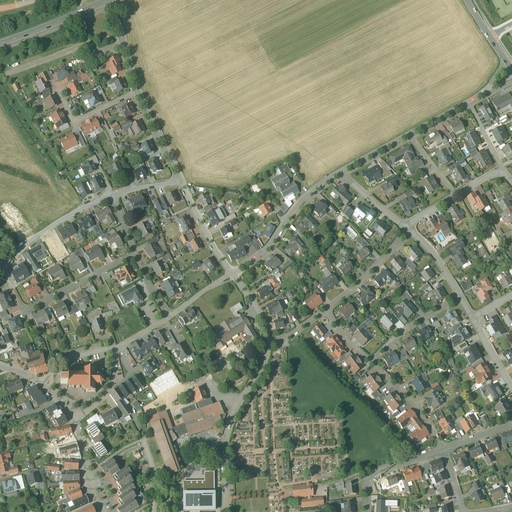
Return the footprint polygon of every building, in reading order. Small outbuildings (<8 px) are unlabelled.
[(118,57),(110,61),(112,64),(111,65),(109,66),(110,69),(109,70),(113,76),(121,72),(117,63),(120,61),(118,57)] [(64,67),(54,73),(55,73),(54,75),(55,76),(56,76),(59,81),(69,76),(64,67)] [(73,73),(69,75),(70,77),(66,79),(68,83),(73,81),(76,79),(76,78),(75,76),(73,73)] [(45,74),(40,76),(42,81),(44,80),(46,83),(50,82),(45,74)] [(81,77),(73,81),(74,84),(76,83),(77,85),(83,82),(81,77)] [(116,78),(108,82),(110,86),(110,87),(111,87),(114,85),(118,83),(116,78)] [(37,84),(36,84),(41,93),(49,89),(46,83),(44,80),(42,81),(37,84)] [(118,83),(114,85),(116,89),(115,89),(118,94),(119,94),(121,93),(122,92),(127,89),(123,81),(118,83)] [(74,84),(68,87),(73,96),(81,92),(77,85),(76,83),(74,84)] [(100,87),(95,90),(96,92),(98,96),(103,94),(100,87)] [(50,92),(42,97),(44,102),(47,101),(52,98),(50,92)] [(96,92),(86,98),(90,104),(92,108),(102,103),(98,96),(96,92)] [(511,99),(509,94),(496,101),(501,109),(510,104),(511,108),(511,99)] [(52,98),(47,101),(48,104),(48,105),(50,110),(54,108),(55,108),(57,107),(57,106),(59,105),(54,97),(52,98)] [(501,109),(496,101),(493,103),(497,109),(496,109),(498,112),(498,111),(501,109)] [(126,102),(116,107),(117,110),(119,111),(123,109),(122,108),(127,106),(126,102)] [(479,108),(486,122),(494,118),(487,104),(479,108)] [(135,114),(130,105),(127,106),(122,108),(123,109),(124,112),(124,113),(124,114),(124,115),(125,117),(126,117),(126,118),(135,114)] [(59,113),(51,117),(54,123),(65,118),(64,116),(63,116),(61,112),(59,113)] [(65,118),(54,123),(56,127),(57,126),(58,129),(59,128),(67,124),(65,120),(66,120),(65,118)] [(96,119),(92,121),(89,122),(94,133),(98,131),(98,130),(100,129),(99,128),(101,128),(99,125),(96,119)] [(459,120),(449,126),(454,134),(463,128),(459,120)] [(129,121),(120,125),(124,133),(128,131),(132,129),(131,127),(131,126),(129,121)] [(89,122),(86,124),(86,125),(82,127),(87,136),(90,134),(90,135),(94,133),(89,122)] [(131,126),(131,127),(132,129),(128,131),(131,138),(135,135),(136,136),(145,132),(140,122),(131,126)] [(67,124),(59,128),(61,133),(69,129),(67,124)] [(87,136),(82,127),(80,129),(85,140),(88,138),(87,136)] [(502,127),(492,133),(498,144),(508,139),(502,127)] [(437,132),(424,139),(427,145),(428,147),(429,147),(429,146),(436,142),(438,146),(443,143),(440,139),(437,132)] [(475,133),(465,138),(472,150),(481,145),(475,133)] [(72,136),(60,143),(64,150),(68,148),(69,150),(73,148),(73,146),(76,144),(75,142),(72,136)] [(150,142),(139,148),(140,150),(143,149),(146,157),(155,153),(150,142)] [(511,144),(506,148),(503,150),(510,162),(511,160),(511,144)] [(412,154),(409,148),(390,158),(393,164),(404,158),(406,162),(404,163),(405,163),(408,169),(417,164),(417,163),(418,162),(417,159),(415,160),(412,154)] [(441,152),(436,155),(443,167),(451,162),(445,150),(441,152)] [(479,155),(474,158),(476,163),(480,161),(484,170),(492,166),(485,152),(479,155)] [(99,164),(95,157),(90,160),(91,162),(92,161),(95,166),(99,164)] [(157,158),(151,161),(152,164),(149,166),(154,175),(157,173),(162,171),(159,165),(157,161),(158,161),(157,158)] [(463,159),(457,163),(460,169),(466,166),(463,159)] [(417,164),(408,169),(407,169),(410,175),(411,174),(416,172),(418,171),(417,170),(424,166),(421,161),(418,162),(417,163),(417,164)] [(85,167),(82,169),(85,176),(89,174),(89,175),(96,171),(92,163),(85,166),(85,167)] [(118,164),(112,166),(112,167),(106,170),(108,174),(113,172),(115,171),(117,176),(123,174),(118,164)] [(286,164),(278,168),(283,176),(284,176),(285,175),(284,173),(289,170),(286,164)] [(383,178),(376,167),(363,174),(367,181),(368,183),(369,183),(368,182),(374,179),(376,182),(383,178)] [(142,168),(134,172),(134,174),(137,181),(140,180),(141,180),(143,179),(143,178),(146,177),(142,168)] [(457,169),(452,172),(456,179),(455,180),(457,184),(461,182),(466,179),(459,168),(457,169)] [(281,191),(290,186),(284,176),(283,176),(279,178),(279,177),(274,179),(276,182),(274,184),(278,190),(280,189),(281,191)] [(397,176),(386,181),(387,185),(389,184),(394,182),(400,179),(397,176)] [(439,189),(432,177),(420,184),(422,188),(425,187),(430,194),(439,189)] [(98,178),(90,182),(93,186),(96,193),(104,189),(98,178)] [(387,185),(380,188),(385,197),(393,192),(392,190),(393,189),(392,189),(396,187),(394,182),(389,184),(387,185)] [(85,184),(77,188),(79,191),(83,198),(90,195),(89,192),(85,184)] [(290,186),(281,191),(282,194),(284,192),(287,197),(291,195),(292,196),(298,193),(293,185),(290,186)] [(341,187),(339,189),(337,187),(332,193),(338,198),(344,192),(345,191),(341,187)] [(418,198),(411,191),(404,194),(407,199),(410,198),(412,197),(414,200),(415,199),(418,198)] [(490,191),(485,193),(489,203),(494,201),(490,191)] [(344,192),(338,199),(346,207),(352,200),(347,196),(347,195),(344,192)] [(174,193),(165,197),(167,203),(169,202),(171,206),(178,202),(174,193)] [(480,203),(479,200),(475,194),(468,199),(473,207),(476,205),(480,203)] [(208,200),(206,195),(198,199),(204,209),(208,207),(211,206),(208,200)] [(141,196),(127,203),(131,211),(133,210),(134,211),(141,207),(142,208),(146,206),(141,196)] [(418,205),(415,199),(414,200),(412,197),(410,198),(415,207),(418,205)] [(480,203),(476,205),(480,212),(489,207),(483,197),(479,200),(480,203)] [(506,197),(501,200),(503,203),(499,204),(504,212),(511,208),(508,203),(509,202),(506,197)] [(407,199),(399,204),(404,213),(409,211),(415,207),(410,198),(407,199)] [(214,204),(212,199),(208,200),(211,206),(208,207),(210,210),(217,207),(216,206),(215,203),(214,204)] [(327,209),(320,202),(311,210),(318,216),(324,211),(325,212),(327,209)] [(284,204),(279,208),(284,214),(288,209),(284,204)] [(267,205),(259,209),(260,212),(259,214),(262,215),(263,218),(272,213),(270,210),(271,208),(269,208),(267,205)] [(337,213),(330,206),(328,208),(335,215),(337,213)] [(361,206),(355,213),(359,217),(357,219),(361,222),(363,220),(369,213),(361,206)] [(218,209),(206,215),(213,227),(222,223),(218,216),(220,215),(224,213),(222,208),(221,207),(218,209)] [(347,207),(342,213),(345,216),(350,210),(347,207)] [(458,213),(454,207),(447,212),(452,219),(455,225),(456,224),(455,223),(458,221),(457,220),(462,217),(461,217),(458,212),(458,213)] [(108,208),(95,215),(100,222),(105,219),(106,219),(109,223),(114,220),(112,215),(108,208)] [(511,208),(504,212),(504,213),(506,215),(502,217),(505,223),(507,222),(511,228),(511,227),(511,208)] [(350,210),(345,216),(348,219),(353,212),(350,210)] [(226,218),(223,220),(223,221),(222,222),(223,222),(224,222),(225,224),(229,222),(233,220),(236,218),(234,214),(226,218)] [(447,222),(442,215),(437,218),(440,223),(443,222),(444,224),(447,222)] [(320,229),(308,216),(302,222),(303,222),(296,229),(301,235),(308,228),(314,234),(320,229)] [(484,216),(478,220),(481,225),(488,221),(484,216)] [(88,217),(81,221),(77,223),(82,233),(93,226),(88,217)] [(186,219),(179,222),(180,225),(177,226),(179,229),(182,228),(185,234),(192,231),(186,218),(186,219)] [(437,226),(433,220),(426,225),(431,232),(433,236),(436,234),(436,233),(440,230),(444,237),(445,238),(450,235),(450,234),(444,224),(443,222),(440,223),(439,224),(437,225),(437,226)] [(380,222),(374,228),(383,236),(389,229),(380,222)] [(147,223),(138,228),(141,234),(143,239),(152,234),(147,223)] [(71,225),(63,230),(63,229),(59,232),(64,240),(72,235),(76,233),(71,225)] [(349,226),(344,231),(352,241),(357,237),(349,226)] [(228,227),(220,231),(224,238),(227,236),(231,234),(232,234),(228,227)] [(273,230),(270,228),(265,236),(269,238),(273,230)] [(369,228),(365,233),(370,237),(374,233),(369,228)] [(246,234),(239,238),(241,242),(248,237),(250,242),(253,240),(249,233),(246,234)] [(116,234),(109,238),(108,237),(105,239),(110,246),(112,245),(116,250),(123,245),(119,238),(118,238),(116,234)] [(47,241),(40,245),(40,244),(31,249),(37,259),(46,254),(45,253),(53,248),(57,256),(63,253),(59,246),(60,245),(54,236),(54,237),(47,241)] [(241,242),(234,245),(236,249),(236,250),(242,247),(243,249),(252,244),(251,243),(250,242),(248,237),(241,242)] [(304,247),(295,238),(292,241),(293,243),(285,251),(290,257),(298,250),(303,254),(306,251),(307,250),(304,247)] [(103,247),(98,239),(95,241),(100,249),(103,247)] [(197,240),(189,244),(195,253),(202,249),(197,240)] [(369,246),(364,240),(359,244),(362,246),(363,245),(367,248),(369,246)] [(455,245),(449,249),(452,254),(455,252),(456,253),(460,250),(464,248),(461,243),(460,242),(455,245)] [(154,244),(145,249),(148,253),(149,255),(149,256),(151,260),(160,255),(159,255),(156,249),(157,248),(154,244)] [(312,251),(306,245),(304,247),(307,250),(306,251),(309,255),(312,251)] [(97,246),(85,253),(90,262),(98,258),(99,261),(104,258),(97,246)] [(236,249),(227,255),(232,262),(246,254),(243,249),(242,247),(236,250),(236,249)] [(414,247),(407,253),(414,261),(422,255),(419,251),(419,252),(414,247)] [(364,248),(359,253),(357,250),(354,253),(355,254),(354,255),(355,256),(355,255),(356,256),(361,262),(365,259),(365,258),(369,254),(364,248)] [(80,250),(70,256),(72,260),(77,257),(79,260),(84,257),(80,250)] [(462,253),(457,255),(459,258),(453,261),(458,269),(462,267),(466,264),(465,263),(461,257),(463,255),(462,253)] [(29,255),(23,258),(28,266),(34,262),(29,255)] [(284,255),(277,261),(281,265),(282,267),(290,260),(284,255)] [(72,260),(67,263),(72,271),(78,268),(80,271),(84,269),(79,260),(77,257),(72,260)] [(277,261),(274,257),(270,260),(268,262),(268,263),(265,266),(269,271),(271,274),(272,273),(270,272),(274,269),(275,270),(281,265),(277,261)] [(405,267),(397,258),(390,264),(398,273),(405,267)] [(211,259),(204,264),(210,272),(217,267),(211,259)] [(414,270),(407,261),(404,264),(410,270),(412,268),(414,270)] [(417,268),(411,261),(409,263),(407,261),(414,270),(417,268)] [(468,261),(465,263),(466,264),(462,267),(464,269),(471,265),(468,261)] [(162,262),(152,266),(157,275),(161,273),(162,274),(166,272),(162,265),(163,265),(162,262)] [(347,262),(338,270),(344,277),(353,269),(347,262)] [(333,271),(328,264),(325,267),(330,274),(333,271)] [(58,266),(47,273),(51,278),(50,279),(52,281),(59,277),(61,280),(65,277),(60,269),(58,266)] [(129,267),(121,272),(116,275),(119,280),(123,278),(125,280),(127,280),(129,283),(131,282),(132,282),(132,281),(135,280),(135,279),(135,278),(133,275),(129,267)] [(428,269),(421,274),(427,283),(431,280),(431,281),(435,278),(428,269)] [(179,272),(171,276),(174,281),(182,277),(179,272)] [(385,273),(379,278),(378,277),(374,281),(380,288),(387,282),(390,279),(390,278),(384,272),(385,273)] [(510,279),(507,274),(503,277),(504,279),(501,281),(505,289),(511,285),(511,283),(509,279),(510,279)] [(42,283),(37,275),(32,278),(34,281),(37,286),(42,283)] [(332,276),(319,285),(324,293),(337,283),(332,276)] [(398,282),(393,276),(390,278),(390,279),(387,282),(389,284),(391,283),(393,286),(398,282)] [(274,277),(268,281),(272,288),(275,285),(278,283),(274,277)] [(172,280),(162,285),(166,291),(167,293),(167,294),(169,298),(175,295),(179,293),(172,280)] [(33,285),(29,288),(28,290),(26,291),(30,298),(40,292),(37,286),(34,281),(32,283),(33,285)] [(463,292),(473,287),(470,281),(460,286),(463,292)] [(427,284),(421,289),(424,292),(430,288),(427,284)] [(266,287),(257,292),(261,300),(270,294),(269,292),(272,290),(269,285),(266,287)] [(135,287),(121,294),(122,295),(118,297),(123,306),(133,301),(135,305),(143,301),(141,297),(135,287)] [(484,288),(479,290),(481,293),(477,295),(478,295),(482,302),(482,303),(490,298),(489,298),(486,293),(487,293),(484,288)] [(369,292),(366,289),(356,298),(364,307),(374,298),(369,292)] [(377,295),(372,289),(369,292),(374,298),(377,295)] [(440,289),(434,293),(439,301),(445,297),(440,289)] [(322,297),(317,290),(313,293),(314,296),(316,295),(319,299),(322,297)] [(84,292),(72,298),(76,305),(77,305),(83,302),(85,306),(90,303),(84,292)] [(412,299),(406,292),(401,296),(406,301),(407,302),(412,299)] [(11,300),(11,299),(10,298),(9,298),(7,293),(1,295),(0,295),(0,302),(1,305),(11,300)] [(314,296),(306,302),(308,305),(306,306),(310,311),(314,308),(315,308),(322,303),(319,299),(316,295),(314,296)] [(11,300),(1,305),(4,312),(6,311),(13,308),(11,302),(12,301),(11,300)] [(407,302),(406,301),(398,307),(399,308),(395,311),(400,316),(404,313),(408,318),(415,312),(407,302)] [(275,302),(266,307),(270,315),(276,311),(279,310),(276,305),(275,302)] [(283,302),(276,305),(279,310),(276,311),(277,312),(278,314),(282,312),(283,311),(286,309),(283,302)] [(63,303),(53,309),(58,320),(69,314),(66,310),(63,303)] [(116,304),(109,306),(111,311),(112,314),(120,311),(120,310),(116,304)] [(348,304),(339,312),(346,320),(349,324),(353,320),(350,317),(355,312),(348,304)] [(77,305),(76,305),(71,307),(75,314),(80,312),(77,305)] [(71,307),(66,310),(69,314),(70,317),(75,314),(71,307)] [(389,308),(384,311),(387,315),(388,314),(390,317),(394,314),(389,308)] [(192,311),(190,309),(186,312),(183,314),(179,317),(185,325),(189,322),(192,320),(196,317),(192,311)] [(196,309),(192,311),(196,317),(197,319),(201,316),(196,309)] [(460,322),(454,312),(441,320),(444,326),(447,324),(448,324),(448,323),(452,321),(455,326),(459,324),(460,322)] [(44,313),(38,316),(33,318),(40,331),(44,328),(42,325),(49,321),(47,318),(44,313)] [(122,314),(113,317),(113,318),(108,319),(110,326),(115,324),(116,327),(125,324),(122,314)] [(236,318),(229,322),(229,321),(220,326),(224,332),(219,335),(217,332),(211,337),(219,350),(226,346),(225,344),(231,340),(230,339),(244,330),(248,336),(244,339),(247,345),(251,342),(252,343),(258,340),(250,327),(251,326),(246,318),(245,319),(242,314),(236,318)] [(387,315),(381,321),(388,329),(396,323),(390,317),(388,314),(387,315)] [(52,315),(47,318),(49,321),(50,324),(56,321),(52,315)] [(17,316),(8,320),(13,333),(23,329),(17,316)] [(96,321),(92,323),(96,334),(104,331),(99,317),(95,318),(96,321)] [(286,319),(273,323),(275,330),(284,328),(284,326),(286,325),(285,321),(287,321),(286,319)] [(495,321),(491,323),(492,326),(487,329),(492,337),(500,332),(495,324),(497,323),(495,321)] [(364,323),(356,329),(360,333),(362,331),(363,332),(364,332),(368,328),(364,323)] [(352,324),(347,329),(352,333),(357,329),(352,324)] [(322,329),(320,326),(313,331),(319,340),(322,337),(326,334),(324,331),(325,331),(323,328),(322,329)] [(453,330),(449,333),(452,337),(456,334),(455,333),(462,329),(460,326),(453,330)] [(427,328),(417,334),(422,342),(426,340),(433,336),(430,333),(427,327),(427,328)] [(9,328),(2,332),(7,344),(15,341),(9,328)] [(462,329),(455,333),(456,334),(457,337),(450,341),(454,347),(469,338),(464,328),(462,329)] [(163,331),(155,336),(161,347),(167,343),(169,342),(173,339),(169,331),(164,334),(163,331)] [(360,333),(355,337),(362,346),(370,339),(364,332),(363,332),(362,331),(360,333)] [(329,332),(326,334),(322,337),(325,341),(332,335),(329,332)] [(339,342),(337,339),(336,339),(335,337),(327,343),(329,345),(327,346),(333,353),(334,352),(337,356),(340,359),(344,356),(346,355),(342,349),(343,348),(339,343),(339,342)] [(140,341),(132,347),(135,351),(134,353),(137,358),(139,357),(140,359),(158,347),(153,338),(143,344),(140,341)] [(411,338),(401,344),(406,352),(410,350),(410,349),(415,346),(416,346),(411,338)] [(173,339),(169,342),(167,343),(171,351),(175,349),(174,348),(177,347),(173,339)] [(184,343),(174,348),(176,352),(175,353),(178,358),(180,357),(182,361),(186,358),(190,356),(185,347),(187,347),(184,343)] [(469,349),(466,351),(470,359),(468,360),(471,365),(481,359),(482,359),(474,346),(469,349)] [(30,347),(20,351),(22,358),(32,355),(33,355),(30,347)] [(22,358),(20,351),(17,352),(14,353),(15,357),(18,356),(20,359),(22,358)] [(41,352),(33,355),(32,355),(22,358),(23,359),(22,359),(23,363),(26,362),(28,368),(44,362),(41,352)] [(393,353),(387,357),(388,357),(384,360),(389,368),(398,362),(399,362),(396,357),(393,353)] [(190,356),(186,358),(189,363),(196,359),(193,354),(190,356)] [(401,354),(396,357),(399,362),(398,362),(400,364),(405,361),(404,358),(401,354)] [(355,356),(346,363),(350,369),(359,362),(359,361),(357,359),(355,356)] [(143,361),(148,373),(158,369),(153,357),(143,361)] [(471,365),(473,368),(482,362),(481,359),(471,365)] [(44,362),(33,366),(34,370),(37,376),(48,372),(44,362)] [(359,362),(350,369),(354,374),(363,367),(361,365),(359,362)] [(476,377),(488,370),(485,365),(474,371),(471,372),(474,378),(476,377)] [(94,370),(85,370),(84,369),(83,369),(85,370),(85,374),(79,374),(79,373),(79,374),(74,374),(74,373),(73,373),(73,374),(68,374),(67,373),(67,374),(68,375),(68,377),(61,377),(61,385),(68,385),(68,387),(66,388),(67,389),(68,389),(73,389),(74,389),(74,388),(79,388),(79,389),(80,389),(80,388),(85,388),(85,391),(83,393),(84,393),(85,392),(94,392),(95,394),(96,393),(95,392),(95,385),(97,385),(97,387),(98,387),(98,385),(101,385),(101,387),(102,387),(101,385),(103,383),(105,384),(105,383),(104,383),(104,380),(105,379),(105,378),(103,379),(101,377),(102,375),(101,375),(101,372),(102,371),(101,371),(97,371),(96,370),(96,369),(94,370)] [(488,370),(476,377),(476,378),(475,379),(476,380),(476,381),(477,384),(479,384),(479,385),(481,383),(482,385),(489,381),(488,379),(488,377),(491,376),(488,370)] [(156,395),(179,385),(172,371),(149,382),(156,395)] [(150,382),(164,374),(163,373),(149,380),(150,382)] [(374,375),(365,381),(370,387),(379,380),(377,377),(376,377),(374,375)] [(133,378),(118,389),(124,399),(125,399),(124,398),(131,393),(129,391),(138,384),(133,378)] [(415,381),(412,383),(419,394),(428,388),(422,378),(420,379),(420,378),(415,381)] [(379,380),(370,387),(374,393),(383,386),(381,383),(379,380)] [(20,381),(7,387),(10,394),(23,389),(20,381)] [(194,405),(187,385),(182,386),(190,407),(194,405)] [(439,385),(432,390),(434,394),(437,392),(438,394),(442,391),(439,385)] [(30,397),(31,396),(39,392),(36,386),(27,390),(30,397)] [(125,399),(129,403),(136,398),(136,397),(144,390),(146,389),(143,386),(134,394),(133,394),(125,399)] [(497,387),(494,389),(493,387),(487,391),(490,396),(491,396),(495,402),(503,397),(497,387)] [(203,388),(192,392),(197,404),(198,404),(207,400),(203,388)] [(118,389),(109,395),(116,404),(124,399),(118,389)] [(34,401),(35,401),(43,396),(41,391),(39,392),(31,396),(34,401)] [(374,393),(371,394),(375,400),(378,398),(380,396),(377,391),(374,393)] [(434,394),(425,399),(425,400),(429,406),(430,406),(432,406),(433,408),(435,409),(443,404),(443,403),(438,394),(437,392),(434,394)] [(394,393),(385,400),(389,406),(399,399),(398,398),(396,396),(394,393)] [(43,396),(35,401),(38,406),(48,402),(45,396),(43,396)] [(131,415),(121,401),(125,399),(124,399),(116,404),(126,418),(129,416),(131,415)] [(147,399),(134,407),(136,410),(149,403),(147,399)] [(399,399),(389,406),(394,411),(403,405),(400,402),(401,402),(399,399)] [(207,400),(198,404),(200,410),(203,409),(212,405),(211,400),(207,401),(207,400)] [(506,401),(495,408),(497,412),(499,411),(503,417),(511,411),(506,401)] [(200,410),(181,417),(184,424),(189,434),(189,436),(222,424),(222,423),(223,422),(226,415),(225,415),(224,415),(219,403),(212,405),(203,409),(200,410)] [(55,404),(46,410),(51,417),(60,411),(55,404)] [(113,411),(100,418),(104,423),(106,427),(118,421),(113,411)] [(415,426),(419,423),(416,419),(412,414),(411,416),(408,412),(401,418),(401,419),(398,422),(401,426),(400,427),(403,430),(406,428),(405,427),(409,424),(412,428),(413,427),(413,428),(415,426),(415,427),(415,426)] [(165,413),(149,419),(152,427),(162,423),(168,421),(165,413)] [(55,419),(59,427),(68,422),(64,414),(55,419)] [(97,416),(91,421),(90,419),(86,422),(89,427),(93,424),(95,427),(101,423),(102,425),(104,423),(100,418),(99,419),(97,416)] [(477,422),(473,416),(467,420),(473,430),(474,429),(474,428),(479,426),(477,422)] [(448,418),(439,423),(442,429),(452,424),(448,418)] [(465,421),(461,424),(464,429),(466,433),(471,430),(471,431),(473,430),(467,420),(465,421)] [(171,429),(168,421),(162,423),(169,444),(172,442),(172,443),(177,440),(176,438),(189,434),(184,424),(171,429)] [(162,423),(152,427),(169,476),(179,472),(169,444),(162,423)] [(419,423),(415,426),(418,430),(410,436),(415,444),(418,441),(419,442),(425,437),(422,434),(425,432),(422,427),(419,423)] [(101,435),(95,427),(93,424),(89,427),(85,430),(93,441),(92,442),(95,446),(91,449),(99,460),(108,454),(105,451),(100,443),(103,441),(104,440),(104,439),(102,436),(101,435)] [(452,424),(442,429),(445,434),(455,429),(452,424)] [(70,427),(58,430),(59,434),(59,437),(72,434),(70,427)] [(511,432),(502,436),(503,438),(506,445),(511,442),(511,432)] [(72,436),(62,440),(63,443),(54,445),(55,446),(56,451),(59,450),(58,450),(64,449),(75,445),(72,436)] [(53,440),(44,443),(45,449),(55,446),(54,445),(54,443),(53,440)] [(495,440),(485,444),(489,452),(498,447),(495,440)] [(78,446),(64,450),(59,450),(56,451),(55,451),(56,456),(57,456),(61,456),(61,454),(64,453),(64,458),(79,459),(79,451),(78,446)] [(480,447),(474,449),(471,450),(471,451),(470,451),(468,452),(472,459),(473,459),(474,459),(483,454),(480,447)] [(459,456),(462,464),(467,462),(464,454),(459,456)] [(1,458),(0,458),(0,467),(9,465),(7,460),(11,459),(10,456),(6,457),(1,458)] [(462,464),(459,456),(454,458),(457,466),(458,466),(462,464)] [(111,459),(100,467),(104,474),(108,471),(113,478),(115,476),(120,472),(111,459)] [(79,461),(65,460),(64,470),(78,470),(79,461)] [(440,460),(429,464),(431,469),(432,473),(443,469),(440,460)] [(468,465),(467,462),(462,464),(458,466),(460,472),(470,468),(468,465)] [(431,469),(429,464),(421,467),(424,475),(428,473),(427,470),(431,469)] [(0,467),(0,475),(8,473),(10,472),(10,470),(9,465),(0,467)] [(120,472),(115,476),(121,484),(118,486),(122,491),(133,483),(129,477),(132,474),(127,468),(120,472)] [(418,469),(412,471),(412,470),(411,471),(414,481),(416,485),(414,481),(421,478),(420,478),(421,477),(420,475),(418,469)] [(411,471),(409,472),(404,474),(406,480),(407,482),(407,483),(414,481),(411,471)] [(215,510),(214,472),(204,472),(204,481),(183,482),(184,511),(215,510)] [(447,480),(445,472),(433,476),(435,483),(447,480)] [(79,473),(61,473),(61,475),(60,475),(60,477),(62,477),(62,479),(56,479),(56,483),(58,482),(61,482),(80,481),(79,473)] [(30,477),(28,478),(30,486),(40,484),(38,475),(30,477)] [(395,476),(392,478),(386,480),(388,487),(398,484),(395,476)] [(14,482),(3,484),(6,494),(21,490),(20,485),(18,486),(17,483),(15,484),(14,482)] [(79,482),(63,482),(64,495),(80,489),(79,482)] [(133,483),(122,491),(124,495),(118,499),(123,506),(118,510),(119,511),(133,511),(147,502),(133,483)] [(312,484),(292,486),(293,498),(308,496),(311,496),(313,496),(312,484)] [(355,484),(346,485),(347,492),(348,491),(349,496),(356,494),(356,490),(355,490),(355,487),(355,486),(355,484)] [(448,487),(439,489),(441,495),(440,495),(442,500),(451,498),(448,487)] [(500,488),(490,493),(494,501),(501,498),(501,499),(505,497),(502,492),(501,488),(500,488)] [(79,489),(68,494),(65,496),(67,499),(68,503),(83,497),(79,489)] [(480,491),(473,495),(477,504),(485,501),(480,491)] [(86,496),(72,502),(74,506),(76,510),(89,504),(86,496)] [(311,496),(308,496),(308,500),(301,501),(302,508),(324,506),(323,498),(311,500),(311,496)] [(388,501),(376,501),(375,511),(385,511),(386,506),(387,506),(388,501)] [(353,503),(344,504),(345,511),(354,511),(354,509),(353,503)]
